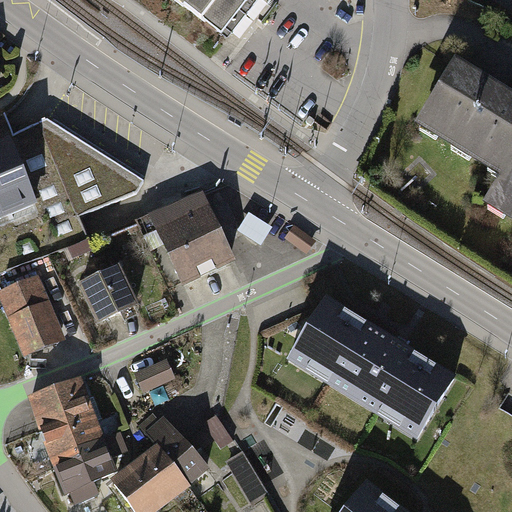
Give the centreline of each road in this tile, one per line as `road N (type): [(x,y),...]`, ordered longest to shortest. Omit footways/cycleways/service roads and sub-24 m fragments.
road 1 (residential): [(360,232),(0,408)]
road 2 (secondary): [(310,201),(153,104),(8,0)]
road 3 (residential): [(310,201),(382,84),(390,0)]
road 4 (secondary): [(511,329),(360,232)]
